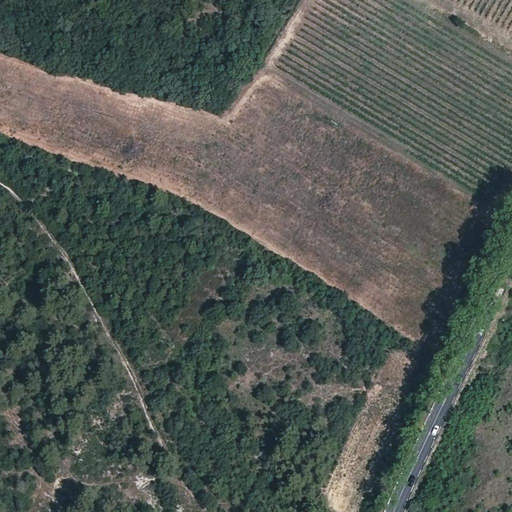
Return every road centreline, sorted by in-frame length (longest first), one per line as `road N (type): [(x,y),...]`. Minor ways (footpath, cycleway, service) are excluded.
road 1 (track): [(0,184),(62,246),(163,446),(210,511)]
road 2 (primary): [(389,511),(511,255)]
